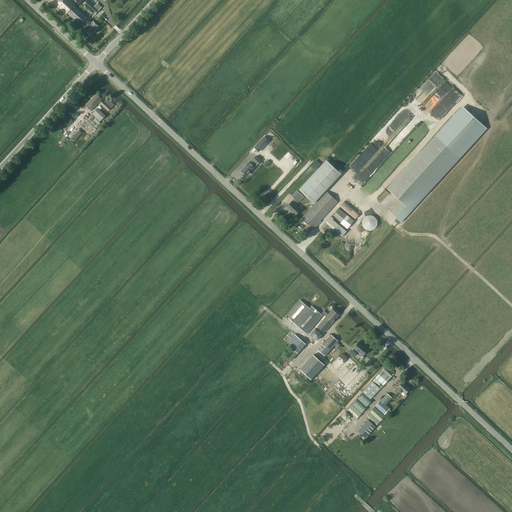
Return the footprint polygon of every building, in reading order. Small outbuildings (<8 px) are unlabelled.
[(91,35),(99,27),(93,21),(92,22),(74,5),(76,3),(72,0),(56,0),(57,0),(54,3),(66,14),(67,13),(85,29),(85,30),(91,35)] [(95,14),(99,10),(88,0),(86,0),(83,4),(95,14)] [(102,99),(97,94),(87,105),(92,110),(102,99)] [(107,98),(105,101),(103,100),(100,103),(109,111),(114,105),(111,102),(109,100),(107,98)] [(405,117),(411,120),(414,115),(408,111),(408,110),(402,106),(400,110),(404,112),(403,112),(407,114),(405,117)] [(436,137),(388,189),(401,201),(390,212),(401,222),(404,219),(414,208),(430,190),(459,158),(486,128),(463,107),(436,137)] [(106,116),(98,108),(92,114),(100,122),(106,116)] [(79,131),(71,139),(74,141),(81,133),(79,131)] [(374,140),(381,147),(389,138),(382,131),(374,140)] [(269,141),(264,137),(254,148),(259,152),(269,141)] [(258,165),(261,161),(256,156),(253,160),(250,163),(249,162),(241,170),(247,176),(255,167),(257,164),(258,165)] [(341,174),(326,160),(299,189),(314,203),(341,174)] [(301,169),(308,174),(314,166),(307,161),(301,169)] [(290,177),(285,183),(292,188),(297,181),(290,177)] [(276,207),(290,192),(283,185),(268,200),(276,207)] [(292,196),(299,203),(304,197),(297,190),(292,196)] [(320,220),(337,202),(327,192),(302,218),(314,229),(321,221),(320,220)] [(286,208),(295,217),(302,210),(293,201),(286,208)] [(360,214),(345,201),(341,207),(356,219),(360,214)] [(340,209),(333,216),(341,223),(347,229),(354,221),(340,209)] [(378,223),(378,221),(377,220),(376,218),(375,217),(374,216),(373,216),(371,215),(370,215),(368,216),(367,216),(366,217),(364,218),(364,219),(363,221),(363,222),(363,223),(363,225),(363,226),(364,228),(365,229),(366,230),(368,230),(369,231),(370,231),(372,230),(373,230),(375,229),(376,228),(377,227),(377,226),(378,224),(378,223)] [(332,216),(326,223),(334,230),(342,237),(347,231),(333,220),(334,218),(332,216)] [(326,223),(322,228),(325,230),(326,228),(332,233),(334,230),(326,223)] [(286,316),(296,324),(307,334),(323,315),(312,306),(310,308),(300,300),(286,316)] [(324,332),(339,315),(332,309),(328,314),(325,311),(323,313),(326,315),(325,316),(326,317),(318,326),(324,332)] [(311,334),(317,340),(322,334),(316,328),(311,334)] [(298,353),(306,344),(295,334),(287,343),(298,353)] [(337,342),(338,341),(331,335),(318,350),(325,356),(334,345),(337,342)] [(359,342),(354,348),(363,356),(368,350),(359,342)] [(311,379),(325,364),(314,354),(300,369),(304,373),(311,379)] [(375,378),(383,385),(390,378),(385,373),(386,372),(384,369),(375,378)] [(362,392),(371,399),(380,389),(372,382),(362,392)] [(403,392),(405,394),(410,389),(403,382),(398,387),(396,390),(400,394),(403,392)] [(363,393),(358,398),(367,407),(372,401),(363,393)] [(381,400),(376,406),(385,414),(390,408),(386,404),(392,398),(387,394),(381,400)] [(352,405),(362,413),(367,408),(357,399),(352,405)] [(361,414),(352,405),(347,410),(357,419),(361,414)] [(377,425),(385,417),(375,407),(367,416),(377,425)] [(346,412),(342,416),(346,420),(350,416),(346,412)] [(366,438),(376,427),(368,420),(358,431),(366,438)]
